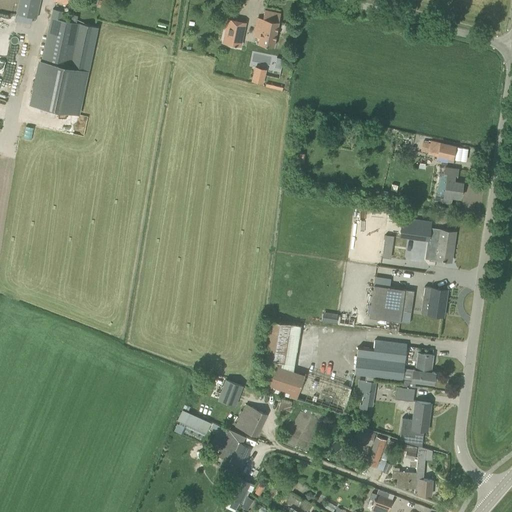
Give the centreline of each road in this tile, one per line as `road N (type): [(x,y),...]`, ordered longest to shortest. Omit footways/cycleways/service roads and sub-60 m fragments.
road 1 (unclassified): [(496,496),(465,460),(464,391),(511,67)]
road 2 (unclassified): [(511,41),(360,0)]
